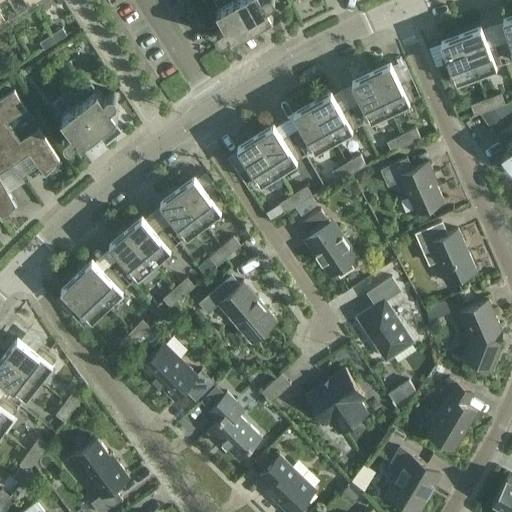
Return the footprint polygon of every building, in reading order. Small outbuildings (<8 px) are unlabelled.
[(0,0),(0,19),(30,0),(0,0)] [(225,20),(219,24),(218,25),(217,26),(217,27),(216,29),(216,30),(216,31),(217,32),(218,33),(218,34),(219,35),(221,36),(222,36),(223,36),(224,35),(226,35),(231,31),(233,35),(253,24),(239,0),(226,0),(216,6),(225,20)] [(239,0),(253,24),(273,12),(268,3),(271,0),(239,0)] [(473,27),(461,32),(476,71),(495,64),(495,65),(502,62),(495,44),(489,46),(481,25),(480,26),(480,27),(474,29),(473,27)] [(62,26),(51,33),(55,40),(67,33),(62,26)] [(476,71),(461,32),(449,36),(450,38),(443,41),(443,40),(442,40),(447,54),(441,57),(451,81),(458,79),(457,78),(476,71)] [(51,33),(39,41),(44,48),(55,40),(51,33)] [(383,64),(371,70),(390,108),(408,100),(414,97),(406,79),(400,81),(391,62),(390,62),(390,63),(384,66),(383,64)] [(390,108),(371,70),(360,75),(361,77),(354,80),(354,79),(353,80),(362,100),(357,102),(365,120),(372,117),(390,108)] [(97,86),(79,100),(100,127),(118,112),(111,104),(116,99),(116,98),(117,97),(117,96),(117,95),(117,93),(116,92),(116,91),(115,90),(114,90),(113,89),(112,89),(110,89),(109,90),(108,90),(107,91),(104,94),(97,86)] [(14,89),(0,97),(0,141),(13,163),(29,153),(45,174),(59,159),(38,126),(20,138),(7,121),(27,108),(14,89)] [(324,94),(313,100),(333,137),(350,127),(351,128),(357,124),(348,107),(342,110),(332,91),(331,91),(331,92),(325,95),(324,94)] [(501,91),(485,97),(490,107),(505,102),(501,91)] [(485,97),(470,102),(474,113),(490,107),(485,97)] [(71,127),(66,132),(65,133),(65,134),(64,135),(64,137),(64,138),(65,139),(65,140),(66,141),(67,142),(68,142),(69,143),(71,143),(72,143),(73,142),(74,141),(78,137),(82,141),(100,127),(79,100),(61,114),(71,127)] [(333,137),(313,100),(301,106),(302,108),(296,111),(295,111),(305,130),(300,133),(309,150),(316,147),(333,137)] [(511,121),(501,130),(508,140),(507,140),(509,143),(510,142),(511,145),(503,152),(511,165),(511,121)] [(267,126),(256,133),(278,169),(295,159),(302,155),(291,138),(286,141),(274,123),(273,124),(274,124),(268,128),(267,126)] [(416,125),(401,132),(406,143),(421,136),(416,125)] [(401,132),(386,139),(391,150),(406,143),(401,132)] [(278,169),(256,133),(245,140),(246,142),(240,146),(240,145),(239,146),(250,164),(245,167),(256,184),(262,180),(278,169)] [(0,171),(13,163),(0,141),(0,216),(2,219),(16,204),(0,176),(0,171)] [(360,153),(346,161),(352,171),(366,163),(360,153)] [(416,210),(443,198),(432,173),(434,173),(428,160),(412,167),(407,156),(381,167),(388,182),(401,177),(416,210)] [(346,161),(332,168),(337,178),(352,171),(346,161)] [(188,179),(178,187),(203,221),(219,209),(225,205),(213,189),(208,192),(195,175),(194,176),(195,177),(189,181),(188,179)] [(306,183),(293,192),(299,202),(312,193),(306,183)] [(203,221),(178,187),(167,194),(169,196),(163,200),(162,200),(175,218),(170,221),(182,237),(188,233),(187,233),(203,221)] [(293,192),(279,201),(285,210),(299,202),(293,192)] [(337,276),(358,262),(346,245),(349,243),(335,222),(332,224),(320,207),(300,221),(311,238),(308,240),(322,261),(325,259),(337,276)] [(136,220),(126,228),(154,260),(169,247),(169,248),(175,243),(162,228),(157,232),(143,215),(142,216),(143,217),(138,221),(136,220)] [(447,281),(476,268),(458,227),(447,231),(442,220),(416,231),(429,261),(436,258),(447,281)] [(154,260),(126,228),(116,236),(118,238),(112,242),(111,242),(125,259),(120,263),(133,278),(139,273),(138,273),(154,260)] [(233,234),(221,244),(229,253),(241,242),(233,234)] [(221,244),(209,255),(217,264),(229,253),(221,244)] [(86,263),(77,272),(107,303),(121,289),(126,284),(113,270),(108,274),(93,258),(92,259),(93,260),(88,264),(86,263)] [(107,303),(77,272),(68,281),(69,282),(64,287),(63,287),(78,303),(74,307),(87,322),(93,317),(92,316),(107,303)] [(358,314),(386,356),(412,339),(385,297),(400,287),(391,274),(368,290),(376,302),(358,314)] [(187,275),(175,286),(182,294),(194,283),(187,275)] [(226,277),(198,300),(207,310),(219,300),(252,338),(276,317),(243,279),(234,286),(226,277)] [(175,286),(163,296),(170,305),(182,294),(175,286)] [(488,297),(459,309),(470,335),(462,355),(492,367),(502,340),(501,340),(501,328),(502,328),(488,297)] [(142,317),(131,329),(139,337),(151,325),(142,317)] [(131,329),(120,340),(128,348),(139,337),(131,329)] [(13,342),(5,352),(38,378),(51,363),(56,357),(40,345),(36,350),(19,336),(18,337),(19,338),(15,343),(13,342)] [(184,386),(195,398),(214,379),(202,367),(197,372),(164,340),(142,362),(161,381),(159,383),(174,397),(184,386)] [(38,378),(5,352),(0,358),(0,374),(10,383),(6,387),(22,400),(27,394),(26,394),(38,378)] [(345,366),(306,392),(325,420),(334,415),(342,427),(367,410),(358,398),(364,394),(345,366)] [(280,371),(261,389),(270,399),(290,381),(280,371)] [(427,431),(454,447),(477,408),(466,402),(473,390),(449,375),(442,388),(449,392),(427,431)] [(75,386),(65,399),(74,406),(84,393),(75,386)] [(239,457),(261,434),(231,405),(237,400),(227,390),(208,409),(218,419),(207,429),(220,442),(221,440),(239,457)] [(0,428),(0,429),(12,413),(17,407),(1,395),(0,396),(0,428)] [(65,399),(55,412),(65,419),(74,406),(65,399)] [(38,436),(29,449),(38,456),(47,443),(38,436)] [(115,459),(97,436),(72,454),(100,493),(91,500),(100,511),(101,511),(122,497),(114,485),(128,474),(117,458),(115,459)] [(386,491),(417,509),(441,469),(399,445),(387,465),(398,471),(386,491)] [(29,449),(19,462),(28,469),(38,456),(29,449)] [(278,452),(260,471),(270,481),(265,487),(291,511),(315,487),(278,452)] [(492,499),(506,507),(505,509),(505,510),(505,511),(504,511),(511,511),(511,475),(506,473),(498,486),(499,487),(492,499)] [(1,487),(0,488),(0,506),(1,507),(10,494),(1,487)]
